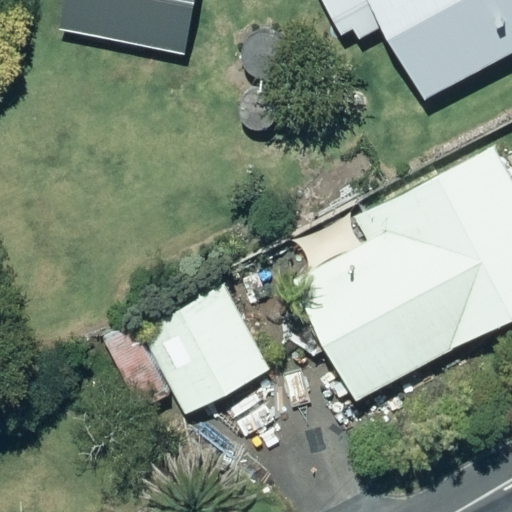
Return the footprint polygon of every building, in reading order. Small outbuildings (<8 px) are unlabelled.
[(202,0),(73,0),(69,20),(193,45),(202,0)] [(511,0),(343,0),(354,19),(365,14),(372,27),(404,11),(441,85),(511,47),(511,0)] [(511,135),(511,134),(369,206),(381,227),(305,269),(371,390),(511,313),(511,135)] [(405,140),(378,155),(392,181),(420,166),(405,140)] [(152,320),(197,406),(280,363),(235,277),(152,320)]
